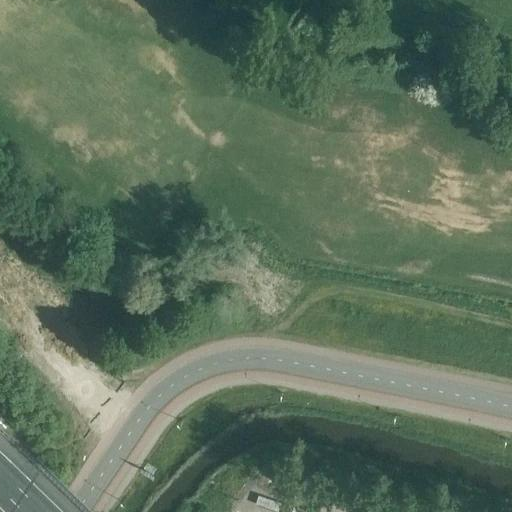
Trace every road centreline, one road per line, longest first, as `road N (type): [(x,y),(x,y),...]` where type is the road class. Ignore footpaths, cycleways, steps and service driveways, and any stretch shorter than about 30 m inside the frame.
road 1 (tertiary): [(77,511),(152,406),(181,380),(229,360),(269,359),(511,406)]
road 2 (track): [(0,288),(101,386),(126,438)]
